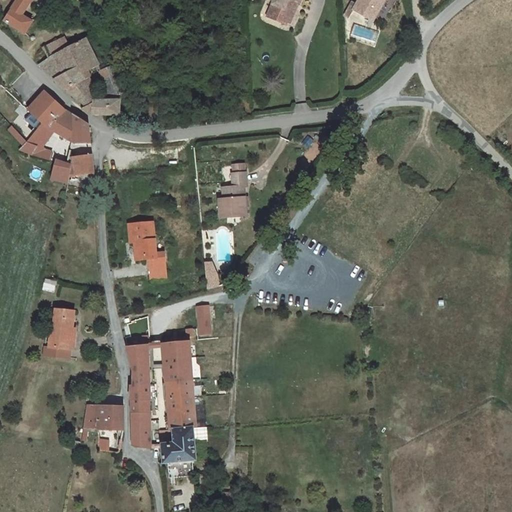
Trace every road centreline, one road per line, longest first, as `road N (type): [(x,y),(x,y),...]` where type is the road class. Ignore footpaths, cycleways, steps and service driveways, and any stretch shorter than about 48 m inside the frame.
road 1 (unclassified): [(102,130),(102,226),(127,375),(127,444),(150,469),(160,511)]
road 2 (unclassified): [(102,130),(147,137),(200,131),(346,113),(382,98)]
road 3 (unclassified): [(0,37),(102,130)]
